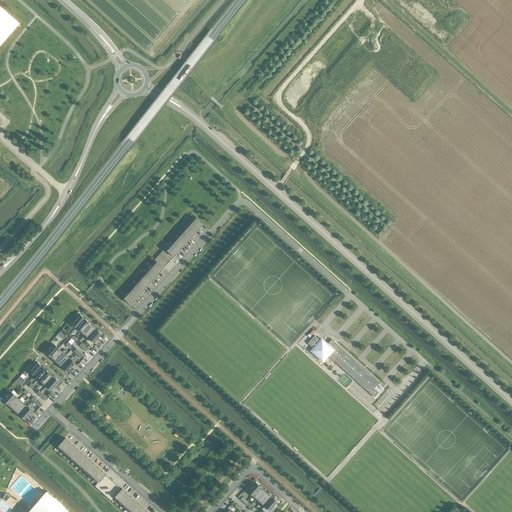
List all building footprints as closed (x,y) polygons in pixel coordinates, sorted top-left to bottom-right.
[(0,45),(19,24),(0,6),(0,45)] [(203,224),(196,218),(166,250),(164,248),(158,255),(167,263),(203,224)] [(167,263),(158,255),(154,260),(156,261),(124,298),(131,304),(167,263)] [(74,318),(71,322),(77,327),(84,319),(83,318),(83,317),(80,314),(75,319),(74,318)] [(84,319),(77,327),(81,331),(88,323),(84,319)] [(88,323),(81,331),(85,334),(92,326),(88,323)] [(92,326),(85,334),(89,338),(96,330),(92,326)] [(97,331),(96,330),(89,338),(96,345),(99,341),(97,339),(101,333),(98,330),(97,331)] [(379,382),(332,339),(327,344),(321,339),(320,340),(314,335),(307,343),(313,348),(311,351),(323,361),(327,355),(374,397),(378,392),(374,388),(379,382)] [(58,348),(52,343),(49,347),(50,348),(45,353),(49,356),(49,355),(51,356),(58,348)] [(58,348),(51,356),(54,360),(62,352),(58,348)] [(62,352),(54,360),(59,364),(66,355),(62,352)] [(66,355),(59,364),(62,367),(70,359),(66,355)] [(70,359),(62,367),(64,368),(63,369),(67,372),(71,367),(74,369),(77,366),(70,359)] [(33,367),(30,365),(27,368),(34,375),(41,367),(38,364),(39,363),(37,362),(33,367)] [(41,367),(34,375),(38,378),(45,370),(41,367)] [(45,370),(38,378),(42,382),(49,374),(45,370)] [(49,374),(42,382),(46,386),(53,377),(49,374)] [(53,377),(46,386),(53,392),(57,388),(54,386),(59,381),(55,378),(53,377)] [(14,395),(10,391),(6,394),(7,395),(2,400),(6,404),(7,403),(14,395)] [(19,399),(14,395),(7,403),(12,407),(19,399)] [(23,403),(19,399),(12,407),(16,411),(23,403)] [(28,408),(23,403),(16,411),(21,416),(28,408)] [(35,413),(28,408),(21,416),(20,417),(24,420),(29,414),(31,417),(35,413)] [(62,449),(69,441),(65,437),(58,445),(62,449)] [(69,441),(62,449),(66,453),(73,445),(69,441)] [(73,445),(66,453),(70,456),(77,448),(73,445)] [(77,448),(70,456),(74,460),(81,452),(77,448)] [(81,452),(74,460),(78,464),(85,456),(81,452)] [(85,456),(78,464),(82,467),(89,459),(85,456)] [(89,459),(82,467),(86,471),(93,463),(89,459)] [(93,463),(86,471),(90,474),(97,466),(93,463)] [(97,466),(90,474),(94,478),(101,470),(97,466)] [(106,474),(101,470),(94,478),(98,482),(105,475),(106,474)] [(121,489),(105,475),(98,482),(94,486),(111,501),(115,496),(114,496),(121,489)] [(252,495),(260,487),(259,486),(259,485),(256,482),(251,487),(248,485),(245,489),(252,495)] [(256,499),(264,490),(260,487),(252,495),(256,499)] [(119,500),(126,492),(122,488),(121,489),(114,496),(115,496),(119,500)] [(260,502),(268,494),(264,490),(256,499),(260,502)] [(67,511),(58,504),(60,502),(59,502),(58,503),(46,493),(48,491),(47,491),(45,493),(28,511),(67,511)] [(126,492),(119,500),(123,504),(130,496),(126,492)] [(264,506),(272,498),(268,494),(260,502),(264,506)] [(130,496),(123,504),(127,507),(134,499),(130,496)] [(273,499),(272,498),(264,506),(271,511),(272,511),(275,509),(273,506),(277,501),(274,498),(273,499)] [(134,499),(127,507),(131,511),(138,503),(134,499)] [(138,503),(131,511),(132,511),(136,511),(142,506),(138,503)]
